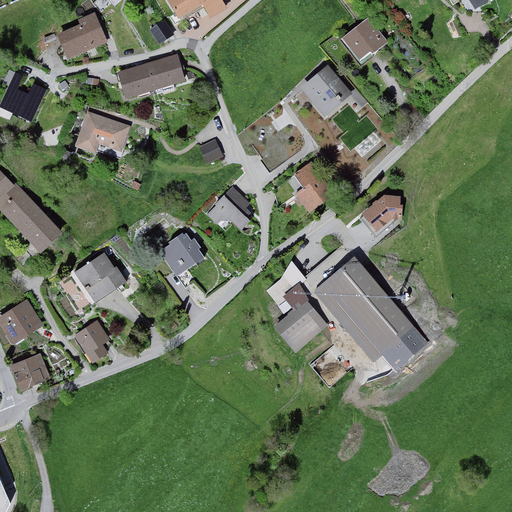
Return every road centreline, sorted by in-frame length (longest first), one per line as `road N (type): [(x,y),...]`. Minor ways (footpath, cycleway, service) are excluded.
road 1 (residential): [(269,258),(511,49)]
road 2 (residential): [(20,411),(164,351),(269,258)]
road 3 (residential): [(269,258),(255,184),(206,80),(203,47)]
road 4 (residential): [(203,47),(182,43),(56,73)]
